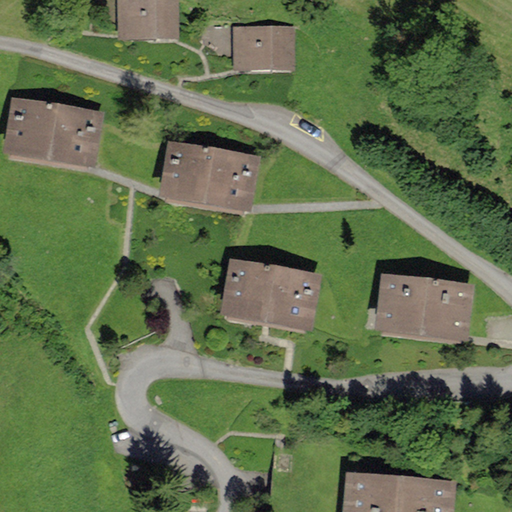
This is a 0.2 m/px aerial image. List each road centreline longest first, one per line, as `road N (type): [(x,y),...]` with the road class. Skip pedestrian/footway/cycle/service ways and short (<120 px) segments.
road 1 (residential): [(511,290),(261,121),(0,43)]
road 2 (residential): [(228,511),(224,465),(200,444),(134,413),(130,392),(145,366),(156,361),(354,391),(511,380)]
